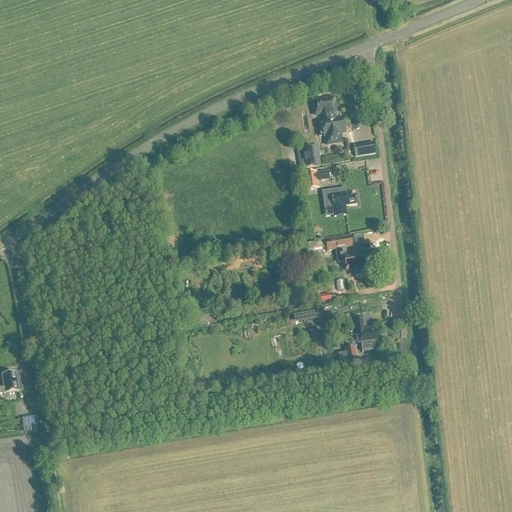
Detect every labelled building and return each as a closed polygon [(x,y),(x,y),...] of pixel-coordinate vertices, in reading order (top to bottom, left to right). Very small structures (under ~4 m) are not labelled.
[(346,134),(343,118),(336,119),(335,113),(336,112),(334,99),(313,102),(315,116),(322,115),(323,121),(321,122),(324,137),(325,137),(327,146),(341,143),(340,134),(346,134)] [(376,155),(374,144),(353,147),(355,159),(373,156),(376,155)] [(297,151),(300,170),(320,167),(317,148),(297,151)] [(304,176),(306,191),(318,190),(317,183),(329,181),(328,174),(316,175),(316,174),(304,176)] [(348,212),(347,208),(356,206),(355,198),(352,198),(351,193),(345,194),(345,192),(331,194),(334,214),(348,212)] [(338,263),(340,264),(345,264),(346,272),(364,269),(362,256),(346,258),(345,250),(351,249),(350,239),(326,243),(327,253),(336,251),(338,263)] [(317,298),(305,300),(306,306),(318,304),(317,298)] [(358,345),(377,342),(376,333),(373,334),(372,329),(364,331),(362,319),(354,321),(355,327),(359,326),(360,331),(356,332),(358,345)] [(349,372),(356,371),(353,351),(346,352),(349,372)] [(5,394),(18,392),(15,373),(2,375),(5,394)] [(25,431),(40,430),(40,417),(25,417),(25,431)]
